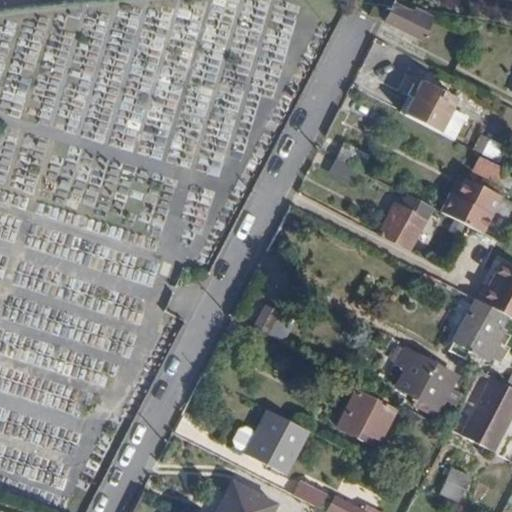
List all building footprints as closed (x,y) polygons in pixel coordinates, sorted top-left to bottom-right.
[(393,2),(383,20),(421,38),(432,15),(416,7),(413,11),(393,2)] [(420,79),(402,113),(435,130),(447,107),(452,96),(420,79)] [(464,116),(447,107),(435,130),(453,139),(464,116)] [(511,130),(511,112),(497,109),(494,126),(511,130)] [(340,141),(333,156),(352,166),(357,169),(365,154),(340,141)] [(346,180),(352,166),(333,156),(326,169),(346,180)] [(477,156),(470,169),(496,182),(503,169),(477,156)] [(464,178),(447,211),(462,218),(464,215),(482,225),(498,195),(464,178)] [(408,195),(406,194),(399,206),(393,203),(377,234),(408,250),(425,219),(424,218),(430,207),(429,206),(408,195)] [(483,285),(475,300),(511,319),(511,268),(499,261),(486,286),(483,285)] [(265,301),(254,324),(270,332),(280,309),(265,301)] [(446,349),(454,353),(462,357),(466,349),(485,358),(488,354),(494,342),(500,330),(494,326),(499,317),(471,302),(446,349)] [(503,347),(494,342),(488,354),(497,358),(503,347)] [(431,414),(438,400),(444,390),(452,375),(402,348),(393,363),(403,368),(394,385),(413,396),(410,403),(431,414)] [(454,353),(451,357),(460,362),(462,357),(454,353)] [(511,376),(508,374),(503,384),(511,388),(511,376)] [(488,376),(458,434),(490,450),(511,407),(511,388),(503,384),(488,376)] [(393,401),(354,380),(332,421),(354,433),(358,427),(378,436),(390,411),(389,408),(393,401)] [(444,390),(438,400),(450,406),(455,396),(444,390)] [(306,429),(268,409),(245,453),(283,472),(306,429)] [(402,464),(396,475),(413,484),(418,473),(402,464)] [(450,465),(442,480),(458,488),(465,473),(450,465)] [(231,480),(214,511),(268,511),(274,502),(231,480)] [(299,482),(293,495),(318,508),(325,495),(299,482)] [(417,511),(421,503),(430,507),(436,496),(418,487),(405,511),(417,511)] [(326,510),(330,511),(362,511),(333,497),(326,510)]
